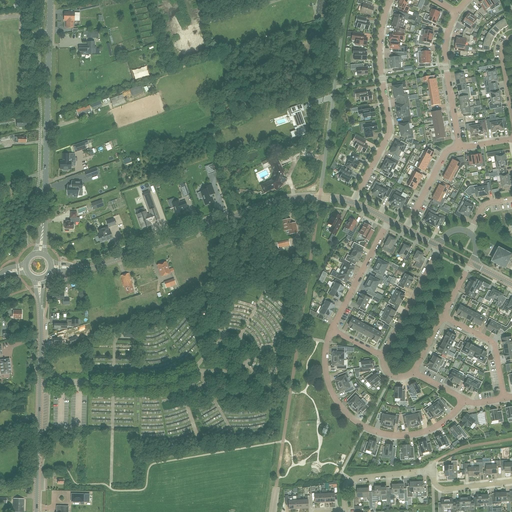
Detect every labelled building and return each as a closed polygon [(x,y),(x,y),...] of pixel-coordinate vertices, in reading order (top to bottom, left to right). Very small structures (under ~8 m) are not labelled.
[(328,15),(329,0),(321,0),(320,14),(328,15)] [(372,14),(373,11),(372,10),(373,7),(371,7),(371,6),(372,3),(363,0),(358,0),(357,4),(362,5),(362,6),(361,12),(362,12),(362,13),(365,14),(366,13),(371,15),(371,14),(372,14)] [(413,6),(408,4),(401,0),(398,6),(401,7),(400,10),(407,13),(410,8),(412,9),(413,6)] [(484,16),(487,13),(485,11),(490,8),(484,0),(482,0),(481,1),(482,2),(480,3),(483,9),(479,11),(484,16)] [(496,0),(493,2),(492,0),(484,0),(490,8),(492,6),(493,6),(495,8),(500,5),(497,0),(496,0)] [(78,6),(80,11),(99,6),(98,2),(78,6)] [(430,15),(439,19),(440,15),(440,14),(440,13),(440,12),(435,10),(436,8),(431,5),(430,8),(432,9),(430,15)] [(73,28),(73,21),(74,21),(73,12),(63,13),(64,21),(66,21),(66,28),(73,28)] [(408,20),(409,15),(404,13),(403,16),(395,14),(393,21),(403,23),(404,21),(405,20),(408,20)] [(439,19),(430,15),(426,13),(423,22),(430,25),(431,22),(436,24),(436,23),(437,23),(437,22),(438,22),(438,21),(439,19)] [(481,18),(477,13),(475,17),(469,14),(468,16),(467,15),(465,18),(474,24),(477,19),(479,21),(481,18)] [(369,23),(366,22),(367,19),(361,18),(357,17),(356,22),(358,23),(357,27),(368,30),(369,23)] [(501,21),(499,17),(497,18),(500,22),(503,29),(504,28),(507,27),(508,26),(505,19),(501,21)] [(476,26),(474,24),(465,18),(463,22),(464,22),(462,24),(468,28),(465,32),(471,34),(474,29),(476,26)] [(497,25),(493,20),(492,22),(495,26),(500,32),(501,31),(503,29),(500,22),(497,25)] [(404,33),(406,28),(403,27),(402,26),(403,23),(393,21),(392,27),(400,29),(399,32),(404,33)] [(493,28),(489,25),(487,26),(491,30),(497,35),(498,34),(500,32),(495,26),(493,28)] [(423,36),(433,38),(434,34),(433,33),(433,32),(433,31),(428,31),(429,28),(423,27),(422,30),(421,29),(420,35),(423,36)] [(497,35),(491,30),(489,33),(485,30),(484,32),(488,35),(494,39),(495,38),(497,35)] [(404,33),(399,32),(394,32),(393,35),(390,35),(390,36),(389,38),(390,39),(390,42),(400,43),(400,42),(399,42),(399,40),(401,40),(404,40),(404,39),(405,33),(404,33)] [(366,46),(367,38),(363,38),(363,34),(352,33),(351,40),(356,40),(355,45),(360,46),(360,45),(366,46)] [(433,38),(423,36),(420,35),(418,44),(425,46),(426,43),(431,44),(431,43),(432,42),(432,41),(433,41),(433,38)] [(469,42),(470,37),(464,35),(464,39),(457,38),(457,41),(456,40),(455,44),(466,46),(466,43),(467,42),(469,42)] [(494,39),(488,35),(486,38),(482,36),(481,37),(485,40),(492,43),(493,42),(494,39)] [(94,53),(94,42),(88,42),(88,46),(79,46),(79,51),(82,51),(82,55),(90,54),(94,53)] [(407,53),(404,53),(404,47),(402,47),(402,46),(400,46),(400,43),(390,42),(391,42),(391,45),(390,45),(390,47),(390,48),(390,49),(398,49),(398,53),(407,53)] [(467,56),(469,46),(466,46),(455,44),(455,48),(456,48),(455,50),(462,51),(461,56),(467,56)] [(422,58),(432,57),(432,54),(431,53),(430,52),(430,51),(425,51),(425,48),(418,49),(418,52),(418,58),(422,58)] [(366,60),(366,52),(362,52),(361,51),(361,49),(355,49),(354,56),(355,57),(356,57),(356,60),(359,60),(359,61),(360,62),(362,62),(363,61),(363,60),(366,60)] [(400,62),(403,62),(403,59),(407,59),(407,53),(398,53),(396,53),(396,57),(390,58),(390,60),(389,60),(390,63),(400,62)] [(432,57),(422,58),(418,58),(419,63),(420,63),(420,67),(426,67),(426,64),(431,63),(431,62),(432,61),(432,60),(432,57)] [(401,68),(400,62),(390,63),(390,66),(391,66),(391,69),(396,68),(396,71),(404,71),(404,68),(401,68)] [(363,68),(362,67),(362,64),(350,65),(351,70),(355,69),(355,72),(356,73),(357,73),(357,76),(367,75),(367,67),(363,68)] [(456,80),(465,79),(464,73),(468,73),(468,69),(461,70),(461,74),(455,75),(456,80)] [(494,70),(494,69),(489,70),(489,71),(486,71),(487,77),(497,76),(497,74),(497,71),(496,71),(496,70),(494,70)] [(433,79),(432,76),(424,77),(424,81),(428,81),(429,86),(437,84),(436,79),(433,79)] [(497,76),(487,77),(484,78),(485,83),(491,83),(491,84),(496,83),(496,82),(498,81),(498,80),(498,79),(498,77),(497,77),(497,76)] [(394,93),(403,91),(403,88),(406,87),(405,82),(398,83),(398,86),(393,87),(393,88),(392,88),(393,92),(394,91),(394,93)] [(466,87),(466,84),(457,86),(458,91),(461,91),(462,94),(470,93),(469,87),(466,87)] [(130,89),(132,97),(144,93),(142,86),(130,89)] [(366,93),(366,89),(355,91),(356,98),(359,97),(360,98),(361,101),(372,99),(371,92),(366,93)] [(498,91),(497,90),(492,91),(493,92),(487,93),(488,96),(490,96),(491,99),(501,97),(500,96),(501,95),(501,93),(500,92),(500,91),(498,91)] [(396,102),(401,101),(408,100),(407,94),(405,94),(405,91),(403,91),(394,93),(394,94),(393,94),(394,98),(395,98),(395,99),(396,99),(396,102)] [(460,103),(469,102),(469,99),(471,98),(470,93),(462,94),(462,97),(459,98),(460,103)] [(113,107),(126,103),(123,95),(110,99),(113,107)] [(314,99),(313,96),(310,97),(310,98),(310,100),(309,101),(311,107),(314,106),(315,109),(321,107),(320,104),(318,98),(314,99)] [(496,108),(496,105),(500,104),(500,103),(502,103),(501,102),(502,101),(501,99),(501,98),(501,97),(491,99),(491,102),(490,102),(489,104),(489,107),(490,110),(491,109),(496,108)] [(397,112),(407,110),(406,107),(409,106),(408,100),(401,101),(402,105),(396,106),(396,107),(396,111),(397,111),(397,112)] [(78,116),(92,111),(90,106),(76,110),(78,116)] [(370,110),(369,106),(358,108),(359,114),(363,113),(364,118),(365,121),(370,120),(369,117),(375,116),(373,109),(370,110)] [(471,116),(470,107),(461,109),(462,114),(463,114),(464,117),(471,116)] [(435,112),(434,109),(428,110),(428,113),(432,113),(433,118),(442,116),(441,111),(435,112)] [(404,117),(404,121),(411,119),(410,110),(407,110),(397,112),(397,113),(397,117),(398,117),(398,118),(404,117)] [(498,131),(496,118),(486,120),(488,128),(491,127),(492,133),(495,132),(496,131),(498,131)] [(499,119),(498,118),(496,118),(498,131),(499,130),(501,131),(504,131),(503,125),(506,124),(505,118),(499,119)] [(27,128),(27,120),(17,119),(17,128),(27,128)] [(400,131),(410,129),(409,124),(411,123),(410,120),(411,119),(404,121),(405,124),(399,125),(400,126),(399,126),(399,130),(400,130),(400,131)] [(483,134),(483,133),(487,132),(486,128),(485,121),(480,122),(479,123),(479,124),(476,125),(477,134),(479,134),(480,135),(483,134)] [(371,133),(371,131),(377,130),(377,129),(377,128),(377,126),(376,126),(376,123),(365,125),(364,125),(365,132),(366,138),(373,137),(372,132),(371,133)] [(477,134),(476,125),(475,123),(466,124),(467,131),(471,130),(472,136),(475,136),(476,134),(477,134)] [(298,137),(307,134),(303,125),(294,128),(295,131),(288,134),(290,140),(293,139),(293,137),(297,136),(298,137)] [(412,129),(410,129),(400,131),(401,132),(400,133),(400,136),(401,136),(402,137),(407,136),(407,139),(414,138),(413,132),(412,129)] [(433,143),(434,143),(437,142),(436,139),(440,139),(446,138),(445,132),(436,134),(436,137),(432,137),(433,143)] [(0,144),(1,145),(1,141),(10,140),(9,136),(9,134),(7,134),(7,137),(1,138),(1,139),(0,139),(0,144)] [(364,153),(368,146),(364,144),(365,141),(355,136),(352,142),(355,143),(356,145),(354,148),(364,153)] [(91,143),(90,140),(87,141),(84,142),(83,142),(75,145),(77,152),(86,149),(85,145),(88,144),(91,143)] [(408,145),(402,142),(401,144),(396,142),(395,143),(393,146),(394,146),(393,147),(401,152),(403,149),(404,149),(406,149),(408,145)] [(401,152),(393,147),(392,149),(392,148),(390,151),(391,152),(390,153),(395,155),(393,159),(399,162),(401,158),(399,157),(401,152)] [(431,151),(432,150),(427,148),(426,149),(425,151),(424,151),(422,151),(422,152),(432,158),(434,153),(431,151)] [(500,154),(499,151),(487,153),(488,157),(494,156),(495,162),(506,160),(506,159),(507,158),(506,156),(505,156),(505,154),(503,155),(503,153),(500,154)] [(429,162),(432,158),(422,152),(422,153),(420,157),(429,162)] [(357,161),(359,157),(354,154),(351,158),(350,158),(347,164),(346,166),(351,169),(352,167),(356,169),(359,163),(357,161)] [(482,161),(481,154),(475,156),(476,164),(479,164),(479,165),(482,165),(483,167),(486,167),(485,160),(482,161)] [(467,167),(474,166),(473,165),(476,164),(475,156),(468,157),(470,163),(467,163),(467,167)] [(427,167),(429,162),(420,157),(420,158),(422,159),(420,163),(427,167)] [(451,165),(458,168),(460,169),(463,166),(465,166),(465,163),(464,157),(457,159),(455,161),(453,160),(451,165)] [(384,165),(392,169),(394,170),(399,162),(393,159),(392,162),(387,159),(386,161),(385,160),(384,163),(384,164),(384,165)] [(283,172),(277,160),(270,164),(273,170),(275,170),(276,173),(274,178),(272,178),(272,180),(271,180),(261,185),(261,186),(264,192),(274,188),(277,190),(282,184),(279,182),(283,172)] [(506,168),(505,166),(507,166),(507,165),(508,164),(507,162),(506,161),(506,160),(495,162),(496,169),(493,170),(493,173),(499,172),(499,168),(500,167),(501,169),(506,168)] [(424,171),(427,167),(420,163),(417,168),(424,171)] [(392,169),(384,165),(383,166),(381,169),(382,169),(381,170),(386,173),(385,176),(390,178),(391,179),(391,178),(392,178),(394,174),(393,173),(391,172),(392,169)] [(458,174),(460,169),(458,169),(458,168),(451,165),(448,169),(458,174)] [(352,173),(350,172),(341,167),(338,173),(341,174),(342,175),(339,179),(348,184),(352,177),(350,176),(352,173)] [(455,178),(458,174),(448,169),(446,174),(453,177),(453,178),(455,178)] [(410,175),(413,176),(420,180),(422,176),(412,170),(410,175)] [(507,175),(507,173),(502,174),(502,175),(500,176),(501,181),(510,180),(509,179),(510,178),(510,176),(509,175),(509,174),(507,175)] [(451,186),(456,182),(453,178),(453,177),(446,174),(444,178),(445,179),(444,182),(451,186)] [(418,185),(420,180),(413,176),(410,181),(418,185)] [(509,187),(509,186),(511,186),(510,185),(511,184),(511,182),(510,181),(510,180),(501,181),(502,187),(504,187),(504,188),(509,187)] [(81,190),(82,182),(72,181),(72,185),(68,185),(67,195),(73,195),(73,196),(77,196),(77,190),(81,190)] [(378,197),(382,188),(379,187),(381,184),(376,181),(372,188),(375,189),(372,194),(378,197)] [(415,189),(418,185),(410,181),(408,186),(415,189)] [(483,196),(489,195),(488,187),(491,186),(490,181),(484,182),(484,184),(481,185),(483,196)] [(443,183),(442,186),(440,185),(438,190),(445,193),(447,189),(449,190),(450,190),(452,188),(447,185),(443,183)] [(214,193),(211,185),(205,188),(206,190),(201,192),(205,205),(209,203),(209,204),(210,203),(213,202),(211,194),(214,193)] [(483,196),(481,185),(481,187),(477,188),(477,185),(471,186),(471,190),(475,189),(476,198),(483,196)] [(389,196),(392,190),(387,187),(385,190),(382,188),(378,197),(383,200),(386,195),(389,196)] [(443,198),(445,193),(438,190),(435,194),(443,198)] [(396,193),(393,191),(390,197),(393,198),(390,203),(396,206),(402,194),(399,193),(396,192),(396,193)] [(407,206),(410,200),(408,199),(404,197),(401,196),(402,194),(396,206),(401,209),(404,204),(407,206)] [(443,198),(435,194),(433,199),(436,200),(435,203),(440,206),(442,207),(443,204),(446,199),(443,198)] [(471,212),(474,206),(469,204),(471,201),(464,197),(461,203),(464,205),(463,208),(471,212)] [(93,210),(104,206),(102,199),(91,203),(93,210)] [(187,208),(185,201),(179,203),(179,201),(172,203),(176,215),(183,213),(181,209),(183,208),(183,209),(187,208)] [(78,215),(88,212),(86,206),(76,209),(78,215)] [(144,208),(136,210),(137,215),(142,228),(150,225),(149,221),(152,220),(153,221),(159,219),(155,209),(146,212),(145,212),(144,208)] [(471,212),(463,208),(461,211),(458,209),(455,215),(462,218),(463,215),(468,217),(471,212)] [(431,224),(435,216),(437,213),(428,209),(425,215),(428,217),(425,222),(431,224)] [(65,224),(64,224),(64,228),(64,229),(65,229),(65,231),(69,231),(69,229),(73,229),(73,226),(75,226),(75,223),(79,223),(79,219),(77,218),(77,212),(71,212),(71,222),(67,222),(67,224),(65,224)] [(335,234),(340,225),(342,222),(339,220),(340,217),(340,216),(339,215),(338,214),(337,215),(334,213),(332,217),(331,217),(330,219),(330,220),(328,224),(333,227),(331,232),(335,234)] [(442,224),(445,217),(440,214),(438,218),(435,216),(431,224),(436,227),(439,222),(442,224)] [(106,221),(108,227),(116,225),(114,218),(106,221)] [(352,238),(355,232),(352,230),(357,222),(350,218),(348,222),(345,223),(346,225),(345,228),(349,230),(347,235),(348,235),(352,238)] [(297,233),(296,226),(295,223),(291,223),(290,219),(282,221),(285,231),(289,230),(292,229),(293,234),(297,233)] [(365,248),(369,241),(368,241),(373,231),(370,230),(371,227),(364,224),(359,234),(363,236),(362,238),(365,239),(363,242),(360,242),(358,245),(360,245),(362,247),(365,248)] [(109,231),(108,227),(98,230),(97,229),(92,231),(93,232),(94,234),(95,236),(98,235),(100,242),(112,238),(110,231),(109,231)] [(393,254),(396,248),(394,246),(394,244),(396,240),(390,237),(385,246),(388,248),(387,251),(393,254)] [(278,249),(290,246),(289,240),(277,243),(278,249)] [(354,250),(353,251),(352,253),(360,257),(363,251),(359,249),(359,248),(360,245),(358,245),(354,243),(351,247),(353,248),(354,250)] [(407,262),(411,255),(408,253),(411,248),(405,245),(399,255),(405,258),(404,260),(407,262)] [(506,268),(511,256),(511,254),(499,248),(493,261),(506,268)] [(421,270),(424,262),(422,261),(422,259),(424,255),(418,252),(413,261),(416,262),(414,266),(421,270)] [(360,257),(352,253),(351,255),(349,256),(347,255),(345,260),(351,263),(352,261),(353,260),(357,263),(360,257)] [(351,275),(354,269),(352,268),(354,265),(351,263),(345,260),(341,258),(340,262),(343,264),(340,269),(351,275)] [(385,263),(379,260),(378,262),(377,261),(375,265),(386,270),(389,265),(391,266),(393,263),(387,260),(385,263)] [(161,276),(170,273),(166,262),(157,265),(161,276)] [(387,282),(388,279),(383,276),(386,270),(375,265),(373,269),(374,269),(373,271),(379,274),(378,277),(384,280),(387,282)] [(412,284),(414,281),(413,280),(414,278),(410,277),(412,273),(399,267),(397,270),(406,275),(403,279),(412,284)] [(351,275),(340,269),(338,273),(333,270),(330,275),(344,283),(346,279),(348,280),(351,275)] [(134,292),(131,284),(132,284),(129,273),(119,276),(123,287),(124,287),(127,294),(134,292)] [(376,280),(371,277),(370,278),(369,278),(367,282),(377,287),(379,284),(381,285),(384,280),(378,277),(376,280)] [(166,288),(176,285),(174,278),(164,282),(166,288)] [(412,284),(403,279),(402,278),(398,286),(404,289),(405,286),(409,288),(411,284),(412,284)] [(483,283),(478,280),(473,278),(472,280),(471,280),(468,285),(476,289),(477,290),(479,291),(480,287),(481,288),(483,283)] [(333,282),(330,288),(332,289),(341,294),(344,288),(340,286),(340,285),(341,282),(335,279),(334,283),(333,282)] [(375,297),(377,294),(374,293),(377,287),(367,282),(365,286),(366,286),(365,288),(370,291),(369,294),(375,297)] [(476,289),(468,285),(465,290),(471,293),(469,296),(475,299),(477,294),(476,293),(477,290),(476,289)] [(394,296),(403,301),(405,298),(404,297),(405,295),(401,293),(403,291),(397,288),(395,290),(393,295),(394,296)] [(338,299),(341,294),(332,289),(329,294),(328,294),(326,297),(332,300),(333,298),(334,297),(338,299)] [(494,300),(499,291),(494,290),(493,289),(490,295),(487,294),(484,299),(490,302),(492,299),(494,300)] [(64,299),(64,291),(59,291),(59,293),(52,293),(53,300),(63,300),(63,305),(69,305),(69,299),(64,299)] [(500,308),(503,302),(501,301),(504,295),(503,294),(499,291),(494,300),(497,302),(495,305),(500,308)] [(373,297),(367,294),(366,296),(362,294),(361,296),(360,296),(359,299),(368,304),(370,299),(372,299),(373,297)] [(403,301),(394,296),(393,295),(389,303),(395,306),(396,303),(400,305),(402,300),(403,301)] [(332,312),(335,306),(331,304),(330,303),(332,300),(326,297),(324,301),(325,301),(322,307),(332,312)] [(365,312),(367,309),(365,308),(368,304),(359,299),(360,300),(357,304),(361,306),(359,309),(365,312)] [(511,299),(509,305),(505,303),(502,310),(508,313),(509,310),(511,311),(511,299)] [(386,313),(394,318),(394,317),(396,312),(392,310),(394,308),(388,305),(387,307),(384,312),(386,313)] [(461,317),(466,308),(461,306),(457,314),(459,315),(458,316),(461,317)] [(329,317),(332,312),(322,307),(319,314),(316,313),(314,316),(322,321),(325,315),(329,317)] [(467,318),(471,311),(466,308),(461,317),(462,316),(465,318),(465,317),(467,318)] [(22,319),(22,310),(13,310),(13,319),(22,319)] [(471,322),(476,313),(471,311),(467,318),(469,319),(468,320),(471,321),(471,322)] [(386,313),(384,312),(380,320),(386,323),(387,320),(391,322),(392,320),(393,321),(394,318),(386,313)] [(476,324),(480,316),(476,313),(471,322),(474,324),(474,323),(476,324)] [(481,326),(485,318),(480,316),(476,324),(481,326)] [(353,330),(358,321),(353,318),(349,326),(351,327),(350,328),(353,330)] [(492,333),(496,324),(491,322),(492,320),(490,319),(487,325),(489,326),(487,330),(492,332),(491,333),(492,333)] [(78,326),(78,320),(67,320),(67,323),(62,323),(54,323),(54,329),(67,330),(67,326),(78,326)] [(359,331),(363,324),(358,321),(353,330),(354,329),(356,331),(357,330),(359,331)] [(511,326),(511,321),(510,321),(508,326),(506,327),(503,330),(505,333),(511,326)] [(496,324),(492,333),(495,335),(495,334),(497,335),(500,329),(502,330),(504,326),(502,325),(497,323),(496,324)] [(363,334),(367,326),(363,324),(359,331),(360,332),(360,333),(363,334)] [(368,336),(372,329),(367,326),(363,334),(366,336),(366,335),(368,336)] [(372,340),(377,331),(372,329),(368,336),(370,337),(370,338),(373,339),(372,340)] [(378,342),(382,334),(377,331),(372,340),(375,341),(376,341),(378,342)] [(457,337),(449,332),(448,334),(447,334),(445,337),(454,342),(457,337)] [(71,345),(79,342),(76,336),(69,339),(71,345)] [(451,346),(454,342),(445,337),(446,338),(445,340),(444,343),(451,346)] [(451,346),(444,343),(443,344),(442,344),(441,347),(440,346),(440,347),(449,351),(451,346)] [(460,352),(463,353),(468,356),(468,354),(473,345),(470,344),(468,343),(466,347),(463,346),(460,352)] [(473,357),(477,349),(475,348),(476,348),(473,346),(473,345),(468,354),(473,357)] [(446,356),(449,351),(440,347),(439,350),(438,352),(446,356)] [(479,350),(477,349),(473,357),(478,359),(483,350),(482,350),(482,351),(479,350)] [(347,353),(347,350),(339,350),(339,353),(333,353),(333,356),(332,356),(332,359),(344,359),(344,353),(347,353)] [(485,364),(488,359),(485,357),(487,354),(485,353),(486,352),(483,350),(478,359),(477,361),(482,363),(485,364)] [(439,365),(441,366),(441,367),(444,362),(443,361),(445,359),(439,356),(438,358),(434,356),(431,361),(430,361),(439,365)] [(11,373),(9,359),(0,360),(0,370),(2,370),(3,374),(2,374),(11,373)] [(346,369),(347,366),(344,366),(344,359),(332,359),(332,363),(333,363),(333,366),(338,366),(338,369),(346,369)] [(369,361),(369,359),(364,359),(365,362),(362,362),(362,367),(360,368),(360,373),(370,372),(369,368),(374,368),(373,366),(375,366),(374,362),(373,362),(373,361),(369,361)] [(438,371),(441,366),(439,365),(430,361),(429,364),(430,364),(429,366),(432,368),(431,371),(437,374),(438,371)] [(453,383),(458,374),(454,372),(455,370),(452,369),(449,374),(451,375),(449,379),(451,380),(450,381),(453,383)] [(337,387),(348,382),(347,379),(349,377),(347,372),(339,375),(341,378),(335,380),(337,383),(335,383),(337,387)] [(377,375),(376,374),(373,377),(371,374),(369,375),(365,379),(367,382),(368,381),(372,387),(374,385),(375,386),(379,384),(378,382),(381,380),(379,378),(380,378),(378,375),(377,375)] [(463,376),(458,374),(453,383),(454,383),(454,382),(459,384),(461,381),(463,382),(466,376),(464,375),(463,376)] [(473,382),(468,379),(469,378),(466,376),(463,382),(466,383),(464,387),(469,390),(468,390),(469,390),(473,382)] [(478,390),(483,383),(475,378),(473,382),(469,390),(472,392),(472,391),(474,392),(476,389),(478,390)] [(350,388),(348,382),(337,387),(338,390),(339,389),(340,392),(346,390),(347,393),(354,390),(353,387),(350,388)] [(414,384),(413,383),(410,384),(411,386),(409,386),(411,390),(408,392),(413,401),(417,399),(416,395),(421,393),(419,390),(421,389),(419,385),(417,386),(416,383),(414,384)] [(401,388),(401,387),(397,386),(397,388),(395,387),(395,398),(400,399),(400,402),(405,402),(406,392),(402,392),(403,388),(401,388)] [(352,409),(361,401),(358,398),(360,396),(356,392),(350,398),(352,400),(348,404),(351,406),(350,407),(352,409)] [(440,416),(443,414),(442,413),(445,411),(441,407),(444,405),(441,401),(439,398),(434,402),(436,404),(433,406),(440,416)] [(365,405),(361,401),(352,409),(354,412),(355,411),(358,413),(362,409),(364,411),(368,407),(366,404),(365,405)] [(428,406),(423,410),(431,420),(437,417),(437,418),(440,416),(433,406),(430,408),(428,406)] [(495,410),(495,409),(492,409),(492,411),(490,411),(492,421),(498,420),(499,423),(503,422),(502,413),(497,413),(497,410),(495,410)] [(416,415),(412,415),(415,427),(418,427),(418,425),(421,425),(420,419),(423,419),(421,412),(421,410),(419,411),(415,412),(416,415)] [(482,412),(481,412),(481,413),(481,412),(481,413),(477,413),(477,414),(474,415),(474,419),(473,419),(472,418),(471,416),(470,417),(467,414),(462,420),(464,422),(462,423),(467,427),(468,426),(470,427),(474,423),(476,425),(479,425),(487,424),(485,412),(483,412),(482,412)] [(387,428),(390,416),(383,415),(384,414),(380,413),(379,419),(382,420),(381,425),(384,426),(384,427),(387,428)] [(398,423),(400,415),(397,414),(396,417),(390,416),(387,428),(391,429),(391,427),(394,428),(395,422),(398,423)] [(406,417),(405,414),(402,415),(404,423),(407,422),(408,428),(411,427),(412,428),(415,427),(412,415),(406,417)] [(457,428),(455,426),(454,427),(453,426),(450,428),(451,429),(449,430),(456,438),(461,434),(465,439),(468,437),(460,426),(457,428)] [(440,436),(440,435),(436,436),(437,437),(435,438),(437,441),(435,442),(437,446),(439,445),(440,447),(445,445),(446,447),(451,445),(446,437),(443,438),(442,435),(440,436)] [(376,441),(372,440),(372,441),(370,440),(369,443),(367,442),(366,447),(368,447),(367,450),(372,452),(371,455),(376,456),(379,447),(376,446),(377,443),(375,442),(376,441)] [(425,442),(424,441),(421,442),(421,443),(419,443),(420,446),(418,447),(419,451),(421,451),(422,454),(429,452),(429,453),(433,452),(431,444),(427,445),(426,442),(425,442)] [(392,445),(392,444),(388,444),(388,445),(386,445),(386,447),(384,447),(383,452),(385,452),(385,455),(392,456),(392,457),(395,457),(396,450),(393,449),(393,446),(392,445)] [(408,445),(408,444),(405,444),(405,446),(403,446),(403,449),(401,449),(401,453),(403,453),(404,456),(409,456),(409,458),(414,458),(414,449),(410,449),(410,445),(408,445)] [(507,463),(507,460),(501,461),(501,465),(505,465),(505,472),(510,471),(510,463),(507,463)] [(454,471),(458,471),(457,461),(452,461),(452,465),(445,466),(445,471),(454,471)] [(488,465),(488,461),(483,461),(483,463),(483,467),(486,467),(486,474),(492,474),(491,465),(488,465)] [(492,474),(497,474),(497,466),(500,466),(500,461),(494,461),(495,465),(491,465),(492,474)] [(471,467),(471,463),(465,464),(465,469),(468,469),(469,476),(474,476),(474,467),(471,467)] [(474,476),(480,476),(479,471),(483,471),(483,467),(483,463),(476,463),(477,467),(474,467),(474,476)] [(458,474),(458,471),(454,471),(445,471),(445,477),(452,476),(452,480),(458,480),(458,474)] [(417,494),(417,483),(414,483),(414,481),(410,481),(411,491),(407,491),(407,497),(413,497),(413,494),(417,494)] [(417,483),(417,494),(421,494),(422,497),(427,497),(427,486),(423,486),(423,481),(419,481),(419,482),(417,483)] [(390,504),(394,504),(394,499),(396,499),(396,494),(398,494),(398,485),(392,485),(393,496),(390,496),(390,504)] [(378,496),(381,496),(381,486),(375,487),(375,496),(372,496),(372,501),(373,508),(375,511),(376,511),(375,510),(375,508),(376,506),(376,502),(377,502),(378,496)] [(390,504),(390,496),(389,496),(389,495),(387,495),(386,486),(381,486),(381,496),(381,498),(382,500),(387,500),(387,504),(390,504)] [(355,504),(358,504),(358,502),(361,502),(361,498),(363,498),(363,488),(357,489),(358,496),(354,496),(355,504)] [(369,501),(372,501),(372,496),(372,495),(369,495),(369,488),(363,488),(363,498),(366,498),(369,501)] [(492,504),(501,504),(501,493),(495,493),(496,501),(492,501),(492,503),(492,504)] [(501,493),(501,504),(504,504),(509,504),(509,506),(511,506),(510,503),(510,502),(510,499),(507,499),(506,493),(501,493)] [(474,499),(474,502),(474,505),(475,507),(481,506),(483,506),(483,504),(483,495),(477,495),(477,497),(474,497),(474,499)] [(489,503),(489,495),(483,495),(483,504),(486,504),(486,506),(492,506),(492,504),(492,503),(489,503)] [(289,509),(294,509),(293,500),(293,497),(288,497),(288,496),(285,496),(285,501),(288,501),(289,509)] [(456,501),(456,506),(457,507),(457,511),(462,511),(466,511),(466,507),(465,497),(460,498),(460,499),(456,499),(456,501)] [(474,499),(471,499),(471,497),(465,497),(466,507),(469,507),(469,511),(474,511),(475,507),(474,505),(474,502),(474,499)] [(18,511),(23,511),(24,499),(13,499),(13,511),(18,511)] [(438,511),(444,511),(444,509),(448,509),(447,499),(442,500),(442,508),(439,508),(438,511)] [(453,507),(453,499),(447,499),(448,509),(451,509),(451,511),(456,511),(457,511),(457,507),(453,507)]
